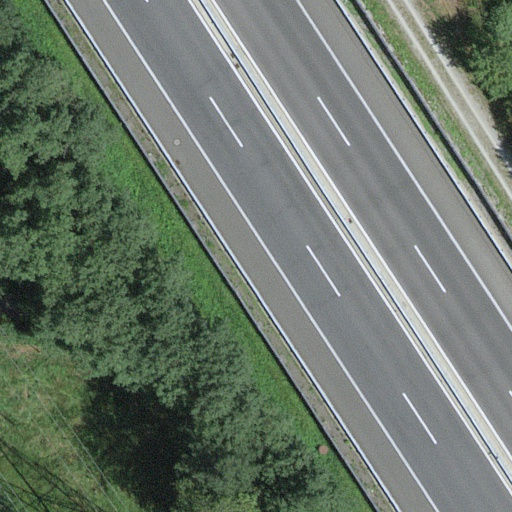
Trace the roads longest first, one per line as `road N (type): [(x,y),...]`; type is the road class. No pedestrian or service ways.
road 1 (motorway): [(144,0),(479,511)]
road 2 (motorway): [(511,386),(263,0)]
